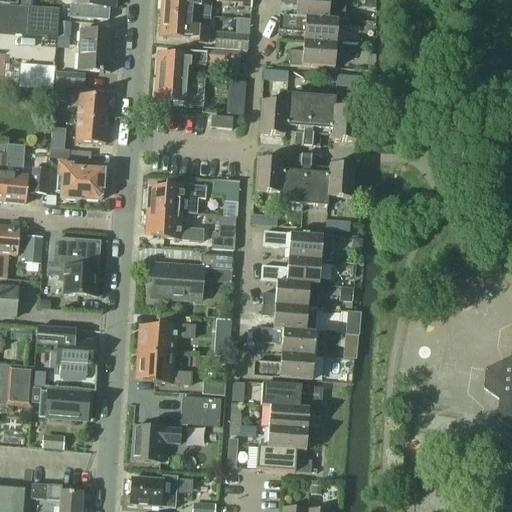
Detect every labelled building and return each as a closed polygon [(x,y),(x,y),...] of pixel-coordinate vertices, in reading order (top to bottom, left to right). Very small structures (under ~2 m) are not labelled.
[(113,10),(113,0),(75,0),(75,6),(69,6),(68,19),(107,22),(108,10),(113,10)] [(162,0),(161,15),(191,17),(208,19),(209,9),(210,3),(209,0),(162,0)] [(282,0),(283,6),(295,7),(294,18),(294,19),(327,22),(327,21),(337,22),(344,22),(345,0),(282,0)] [(0,6),(0,34),(56,40),(56,37),(57,23),(58,12),(30,9),(19,8),(0,6)] [(161,15),(160,38),(189,40),(189,43),(207,45),(208,33),(208,29),(208,19),(191,17),(161,15)] [(278,17),(277,32),(303,34),(302,44),(335,46),(337,22),(327,21),(327,22),(294,19),(294,18),(278,17)] [(112,34),(80,32),(78,72),(110,74),(112,34)] [(215,34),(214,51),(246,53),(247,53),(248,37),(246,36),(215,34)] [(289,53),(288,68),(333,71),(335,46),(302,44),(302,53),(289,53)] [(158,55),(157,79),(187,81),(188,66),(205,68),(205,66),(231,68),(231,76),(238,77),(238,69),(240,53),(201,50),(201,54),(188,53),(188,57),(158,55)] [(18,89),(52,92),(54,69),(19,66),(18,89)] [(262,82),(274,83),(275,73),(263,72),(262,82)] [(275,73),(274,83),(286,84),(287,74),(275,73)] [(55,75),(54,87),(64,88),(83,90),(84,78),(55,75)] [(335,87),(347,88),(348,78),(335,77),(335,87)] [(348,78),(347,88),(359,89),(360,78),(348,78)] [(157,79),(155,102),(185,104),(184,107),(202,108),(203,96),(186,95),(187,81),(157,79)] [(64,88),(54,87),(53,99),(63,100),(64,88)] [(286,106),(284,129),(307,131),(309,98),(285,96),(284,106),(286,106)] [(78,97),(77,121),(106,123),(108,99),(78,97)] [(309,98),(307,131),(330,132),(332,110),(333,110),(334,100),(309,98)] [(283,139),(284,129),(286,106),(284,106),(261,104),(258,137),(283,139)] [(332,110),(330,132),(330,142),(355,144),(357,111),(333,110),(332,110)] [(231,120),(210,118),(209,130),(230,132),(231,120)] [(105,147),(106,123),(77,121),(75,145),(105,147)] [(294,135),(293,147),(301,148),(306,148),(307,136),(294,135)] [(307,136),(306,148),(310,148),(310,149),(311,149),(318,149),(319,137),(307,136)] [(50,150),(59,151),(60,143),(50,143),(50,150)] [(63,160),(90,162),(91,152),(64,150),(63,160)] [(5,156),(1,205),(24,206),(25,178),(13,177),(14,157),(5,156)] [(292,169),(304,170),(305,158),(301,157),(300,157),(293,157),(292,169)] [(305,158),(304,170),(317,171),(318,159),(310,158),(305,158)] [(254,195),(278,196),(279,197),(281,173),(281,164),(256,162),(254,195)] [(57,166),(55,194),(60,194),(60,202),(78,203),(78,201),(99,203),(100,192),(102,193),(103,174),(72,171),(72,167),(57,166)] [(326,200),(327,200),(351,202),(353,169),(328,167),(327,177),(326,200)] [(32,172),(30,195),(46,196),(48,173),(32,172)] [(279,197),(278,196),(277,206),(301,208),(304,175),(281,173),(279,197)] [(304,175),(301,208),(326,210),(327,200),(326,200),(327,177),(304,175)] [(212,188),(211,198),(222,199),(222,204),(236,205),(238,185),(237,185),(223,184),(212,183),(212,188)] [(149,194),(148,212),(181,215),(196,216),(197,199),(205,200),(206,190),(167,187),(167,190),(153,189),(153,194),(149,194)] [(148,212),(147,230),(150,230),(150,235),(163,236),(163,239),(202,242),(203,231),(180,230),(181,215),(148,212)] [(251,227),(263,228),(264,218),(252,217),(251,227)] [(264,218),(263,228),(276,229),(276,219),(264,218)] [(324,233),(336,233),(337,223),(325,222),(324,233)] [(337,223),(336,233),(348,234),(349,224),(337,223)] [(0,228),(0,280),(6,281),(7,257),(14,257),(16,230),(7,230),(0,228)] [(263,234),(262,249),(288,251),(287,261),(320,263),(320,262),(331,263),(332,239),(321,239),(263,234)] [(210,253),(233,254),(234,237),(211,235),(210,253)] [(25,239),(24,265),(33,266),(40,266),(42,242),(42,240),(25,239)] [(352,241),(351,251),(360,252),(360,242),(352,241)] [(47,266),(46,279),(58,280),(57,285),(62,285),(61,300),(94,302),(97,246),(54,243),(52,267),(47,266)] [(153,266),(151,299),(201,302),(203,270),(232,271),(233,257),(201,255),(200,269),(153,266)] [(260,268),(259,283),(276,285),(276,284),(308,287),(318,288),(320,263),(287,261),(286,270),(260,268)] [(262,295),(261,307),(306,310),(316,311),(318,288),(308,287),(276,284),(276,285),(275,296),(262,295)] [(0,318),(13,320),(15,291),(0,289),(0,318)] [(339,290),(338,304),(351,305),(352,291),(339,290)] [(261,307),(260,318),(273,319),(272,331),(272,332),(305,334),(314,334),(316,311),(306,310),(261,307)] [(346,324),(345,337),(353,337),(357,337),(359,338),(359,325),(354,325),(346,324)] [(139,337),(138,354),(173,357),(174,339),(193,341),(194,329),(157,326),(157,330),(144,329),(143,337),(139,337)] [(86,370),(89,371),(91,344),(75,342),(76,332),(37,329),(36,344),(57,346),(55,368),(59,368),(58,377),(85,379),(86,370)] [(256,330),(255,345),(281,347),(280,357),(312,359),(314,335),(314,334),(305,334),(272,332),(272,331),(256,330)] [(357,337),(353,337),(345,337),(344,337),(343,361),(352,361),(356,361),(357,337)] [(485,372),(483,391),(498,402),(497,420),(511,431),(511,458),(505,457),(494,506),(511,510),(511,341),(510,360),(511,361),(511,362),(508,368),(502,364),(485,372)] [(209,349),(209,359),(220,359),(221,350),(209,349)] [(171,374),(173,357),(138,354),(136,373),(141,373),(140,380),(153,381),(153,384),(189,387),(190,375),(171,374)] [(253,364),(252,379),(311,383),(312,359),(280,357),(279,366),(253,364)] [(20,389),(32,390),(33,370),(22,369),(20,389)] [(203,385),(202,396),(202,397),(221,398),(224,398),(224,387),(203,385)] [(261,386),(260,408),(269,409),(298,411),(298,410),(299,401),(321,403),(322,390),(261,386)] [(32,404),(31,406),(40,407),(39,418),(46,418),(56,419),(56,420),(85,422),(87,396),(41,393),(41,391),(33,390),(32,404)] [(232,396),(231,405),(242,406),(243,397),(232,396)] [(181,400),(180,428),(218,429),(219,402),(181,400)] [(269,409),(268,430),(306,433),(308,411),(298,410),(298,411),(269,409)] [(230,416),(229,427),(239,428),(240,417),(230,416)] [(30,425),(30,434),(44,435),(45,425),(30,425)] [(132,427),(129,462),(160,465),(162,444),(178,446),(180,432),(163,430),(132,427)] [(239,438),(239,428),(229,427),(228,437),(239,438)] [(257,450),(266,451),(295,453),(295,454),(305,454),(306,433),(268,430),(266,450),(257,450)] [(41,448),(41,451),(63,453),(63,450),(63,438),(42,437),(41,448)] [(255,472),(309,476),(310,464),(294,462),(295,454),(295,453),(266,451),(257,450),(255,472)] [(130,480),(127,509),(161,511),(162,510),(174,511),(177,479),(161,478),(161,482),(130,480)] [(79,511),(80,493),(61,492),(61,487),(44,486),(31,485),(30,500),(58,502),(57,511),(79,511)] [(0,511),(22,511),(24,490),(0,488),(0,511)] [(192,503),(191,511),(214,511),(215,507),(215,505),(192,503)]
